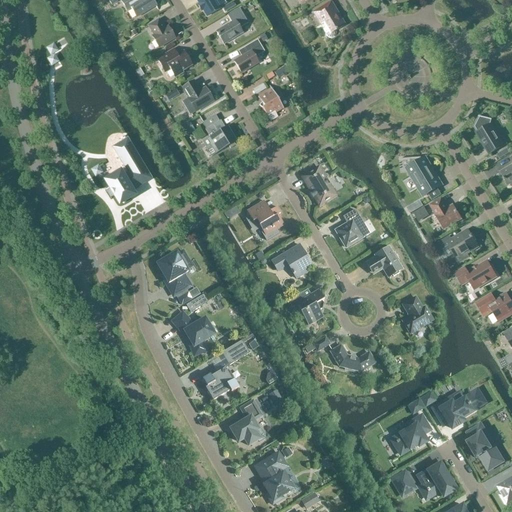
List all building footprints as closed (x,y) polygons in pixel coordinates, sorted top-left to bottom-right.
[(121,0),(127,11),(131,9),(137,18),(155,6),(158,11),(152,0),(121,0)] [(196,0),(199,4),(197,6),(201,12),(203,11),(207,17),(221,9),(215,0),(196,0)] [(345,26),(331,2),(313,13),(327,37),(329,38),(331,38),(333,37),(334,35),(333,33),(345,26)] [(231,23),(216,32),(224,45),(243,34),(240,29),(248,23),(239,9),(227,16),(231,23)] [(164,29),(159,20),(148,26),(153,36),(152,37),(159,49),(175,39),(168,27),(164,29)] [(255,58),(264,52),(257,40),(242,50),(245,56),(234,62),(241,74),(258,63),(255,58)] [(170,52),(157,60),(165,73),(170,69),(175,78),(183,73),(182,72),(192,66),(184,53),(174,58),(170,52)] [(286,67),(275,73),(279,79),(282,78),(287,75),(286,75),(289,73),(286,67)] [(188,99),(183,103),(190,115),(213,101),(205,89),(200,92),(194,81),(182,89),(188,99)] [(264,107),(262,108),(272,125),(272,124),(271,122),(278,117),(275,114),(283,109),(283,110),(284,109),(268,84),(267,84),(271,90),(258,98),(264,107)] [(211,146),(216,154),(229,147),(230,149),(236,146),(232,140),(234,139),(230,132),(228,133),(221,121),(219,122),(215,115),(203,123),(206,129),(205,130),(214,144),(211,146)] [(482,140),(481,141),(489,155),(503,147),(490,125),(492,120),(479,117),(480,118),(475,128),(482,140)] [(113,177),(105,181),(110,190),(109,190),(110,191),(110,192),(113,197),(113,196),(114,197),(115,197),(120,204),(124,204),(126,203),(127,200),(134,196),(131,190),(150,179),(142,167),(127,141),(115,148),(130,174),(124,178),(120,172),(118,173),(116,173),(114,174),(113,177)] [(511,157),(511,158),(511,160),(511,165),(500,173),(508,186),(510,185),(511,187),(511,186),(511,157)] [(413,183),(418,188),(424,197),(441,186),(425,159),(421,161),(421,158),(399,160),(399,161),(410,160),(410,167),(407,169),(411,176),(413,183)] [(318,168),(303,178),(312,192),(310,193),(313,198),(315,197),(319,205),(335,196),(318,168)] [(442,199),(430,206),(436,216),(444,230),(450,227),(451,227),(455,224),(456,223),(461,219),(453,206),(448,209),(442,199)] [(275,231),(284,225),(278,215),(280,213),(277,207),(270,211),(264,201),(247,211),(249,215),(246,217),(253,229),(259,226),(267,240),(277,234),(275,231)] [(420,202),(414,206),(417,211),(423,207),(420,202)] [(236,208),(224,215),(228,220),(239,213),(236,208)] [(421,219),(428,214),(425,209),(418,213),(421,219)] [(346,248),(363,238),(354,223),(360,219),(354,210),(343,217),(347,224),(335,231),(346,248)] [(453,242),(449,236),(437,244),(441,250),(449,246),(459,263),(469,257),(467,254),(478,247),(468,231),(459,236),(460,238),(453,242)] [(299,245),(272,262),(277,270),(287,264),(296,279),(307,272),(305,268),(311,264),(299,245)] [(375,257),(366,263),(373,275),(382,269),(388,278),(392,275),(393,277),(399,273),(398,272),(403,269),(397,260),(398,260),(394,253),(393,253),(389,247),(374,256),(375,257)] [(174,296),(190,286),(183,274),(187,272),(186,270),(192,267),(183,251),(177,255),(176,253),(172,256),(170,254),(161,259),(163,262),(158,264),(169,282),(166,283),(174,296)] [(496,277),(487,263),(468,274),(465,269),(455,275),(461,285),(469,281),(474,290),(482,286),(483,286),(488,284),(488,282),(496,277)] [(308,326),(309,326),(323,317),(320,311),(322,309),(322,310),(324,303),(323,303),(322,301),(324,299),(319,290),(309,296),(306,290),(287,301),(292,308),(297,305),(302,312),(300,313),(308,326)] [(475,294),(469,297),(472,302),(478,299),(475,294)] [(484,318),(493,313),(499,323),(511,314),(511,303),(506,294),(496,301),(492,295),(476,304),(484,318)] [(422,309),(415,298),(403,305),(410,317),(402,321),(410,334),(432,320),(425,308),(422,309)] [(201,306),(197,299),(185,306),(190,313),(201,306)] [(194,356),(206,351),(202,341),(214,334),(213,333),(215,332),(215,330),(212,325),(213,325),(212,324),(209,326),(205,319),(193,326),(182,313),(172,322),(183,334),(191,347),(194,356)] [(329,344),(325,338),(313,345),(317,352),(329,344)] [(250,353),(242,340),(221,353),(229,366),(250,353)] [(354,370),(360,372),(375,363),(369,353),(359,359),(356,359),(355,356),(351,355),(349,357),(347,356),(341,346),(330,352),(339,367),(345,368),(345,370),(354,373),(354,370)] [(207,391),(213,401),(230,391),(231,392),(239,388),(234,380),(232,381),(225,368),(211,376),(210,375),(202,379),(209,390),(207,391)] [(284,403),(276,390),(269,395),(276,407),(284,403)] [(475,392),(453,405),(448,404),(435,412),(441,421),(445,419),(452,429),(463,422),(461,418),(483,405),(475,392)] [(247,419),(230,429),(238,442),(244,439),(248,446),(258,440),(259,442),(266,438),(261,429),(259,430),(253,421),(261,416),(257,409),(253,402),(252,402),(241,409),(247,419)] [(426,442),(422,435),(429,430),(421,416),(413,421),(415,425),(395,437),(404,453),(418,444),(419,446),(426,442)] [(486,441),(481,433),(485,431),(481,425),(470,431),(474,437),(466,443),(475,458),(479,455),(489,471),(499,465),(490,449),(494,447),(489,439),(486,441)] [(278,453),(255,468),(265,484),(264,485),(269,493),(266,495),(272,505),(283,499),(281,496),(292,490),(294,493),(301,489),(293,477),(288,480),(280,467),(285,464),(278,453)] [(440,464),(419,476),(431,496),(440,491),(444,497),(455,490),(440,464)] [(402,497),(415,489),(405,472),(392,480),(402,497)] [(511,480),(499,488),(503,494),(500,496),(505,505),(511,500),(511,480)] [(301,501),(306,510),(319,502),(314,494),(301,501)]
